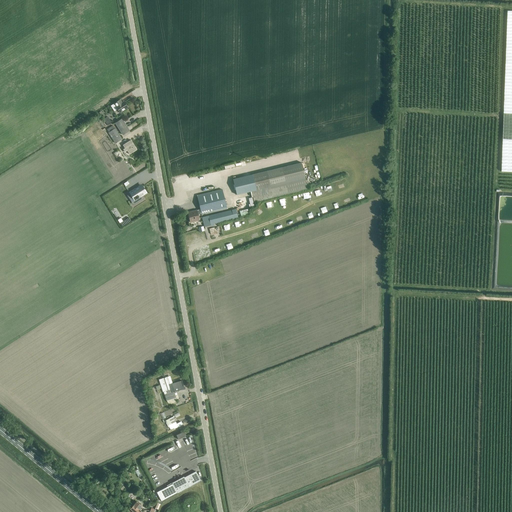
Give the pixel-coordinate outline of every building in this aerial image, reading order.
[(511,10),(507,11),(504,113),(501,171),(511,171),(511,10)] [(117,109),(119,112),(127,107),(124,101),(120,103),(119,100),(110,105),(114,111),(117,109)] [(114,123),(122,135),(129,130),(121,118),(114,123)] [(108,133),(114,142),(121,138),(114,128),(108,133)] [(126,150),(128,154),(136,149),(130,139),(122,144),(124,147),(122,148),(124,151),(126,150)] [(119,147),(115,149),(119,155),(123,152),(119,147)] [(254,202),(264,200),(306,189),(300,163),(233,179),(236,195),(251,191),(254,202)] [(134,200),(146,193),(142,186),(139,188),(138,187),(129,192),(129,193),(126,194),(129,199),(132,197),(134,200)] [(201,213),(201,214),(226,208),(222,189),(197,196),(200,209),(197,210),(196,210),(188,212),(190,222),(199,220),(197,214),(201,213)] [(204,226),(205,227),(210,225),(210,224),(217,223),(238,218),(236,209),(231,210),(208,216),(206,216),(202,217),(204,226)] [(181,379),(169,383),(166,377),(161,379),(165,391),(166,393),(164,394),(166,400),(175,397),(173,391),(184,388),(181,379)] [(165,420),(170,430),(178,426),(173,416),(165,420)] [(172,483),(156,492),(161,501),(177,493),(200,480),(195,471),(184,477),(184,476),(172,483)] [(130,509),(133,511),(140,511),(143,509),(140,507),(141,505),(136,501),(130,509)]
